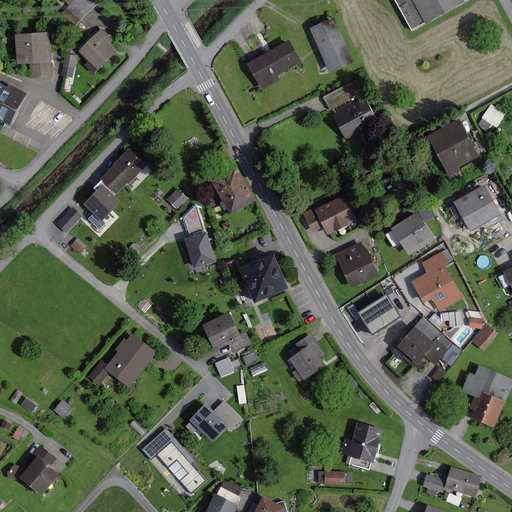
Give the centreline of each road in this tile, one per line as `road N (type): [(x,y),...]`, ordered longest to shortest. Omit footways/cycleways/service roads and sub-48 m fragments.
road 1 (secondary): [(422,424),(387,393),(333,321),(200,67)]
road 2 (residential): [(37,228),(200,67)]
road 3 (residential): [(23,182),(171,14)]
road 4 (residential): [(37,228),(205,371)]
